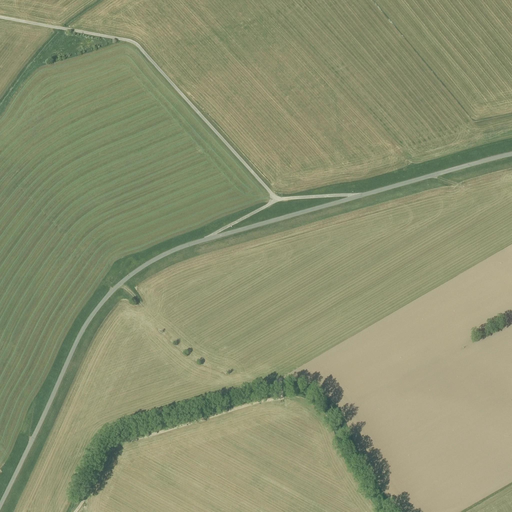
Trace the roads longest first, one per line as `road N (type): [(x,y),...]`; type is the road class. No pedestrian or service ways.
road 1 (unclassified): [(0,506),(102,302),(136,272),(205,240)]
road 2 (unclassified): [(276,200),(135,45),(0,18)]
road 3 (track): [(76,511),(107,448),(282,398)]
road 4 (unclassified): [(356,196),(511,154)]
road 5 (unclassified): [(205,240),(356,196)]
